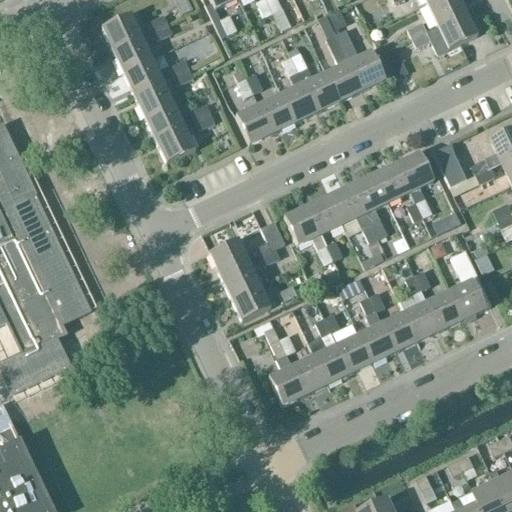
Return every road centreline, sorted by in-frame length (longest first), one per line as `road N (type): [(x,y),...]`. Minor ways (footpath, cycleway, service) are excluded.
road 1 (residential): [(153,236),(511,66)]
road 2 (residential): [(265,468),(511,352)]
road 3 (unclassified): [(265,468),(153,236)]
road 4 (unclassified): [(153,236),(52,21)]
